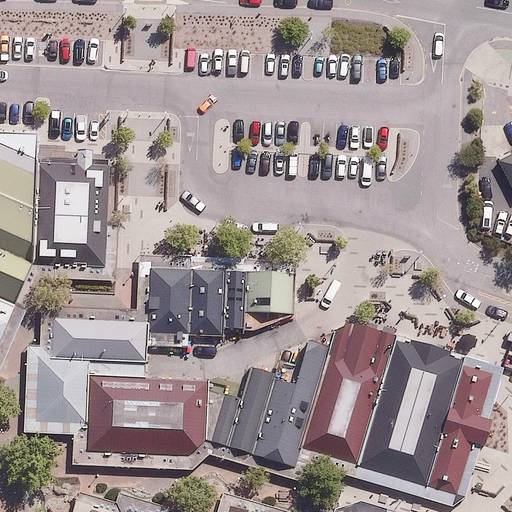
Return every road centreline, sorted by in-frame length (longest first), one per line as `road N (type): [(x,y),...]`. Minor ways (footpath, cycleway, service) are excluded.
road 1 (residential): [(456,1),(439,110),(440,196),(429,234)]
road 2 (residential): [(298,326),(355,291),(390,209)]
